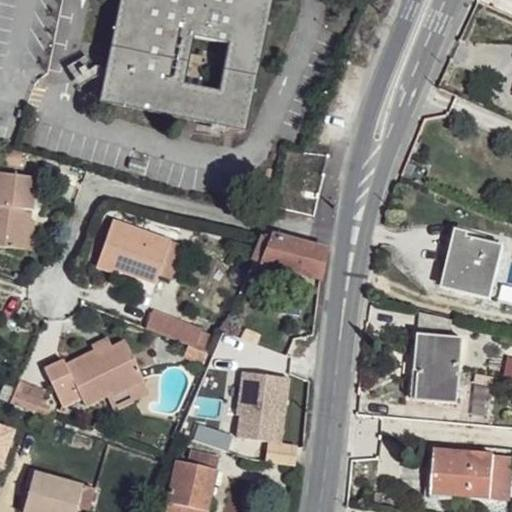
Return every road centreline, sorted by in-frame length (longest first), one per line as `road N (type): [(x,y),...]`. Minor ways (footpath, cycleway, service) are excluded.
road 1 (unknown): [(58,123),(218,170),(251,164),(318,27),(312,0)]
road 2 (residential): [(351,242),(100,188),(83,209),(59,290)]
road 3 (tertiary): [(317,511),(351,242)]
road 4 (tertiary): [(413,0),(363,131),(345,216),(351,242)]
road 5 (tertiary): [(393,142),(457,0)]
road 6 (residential): [(393,142),(409,72),(439,0)]
road 7 (unknown): [(86,0),(58,123)]
